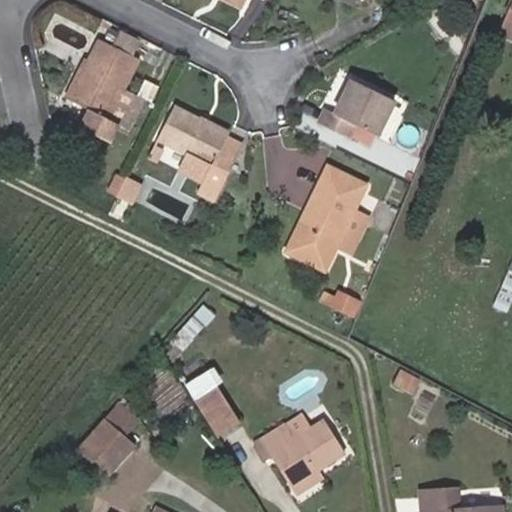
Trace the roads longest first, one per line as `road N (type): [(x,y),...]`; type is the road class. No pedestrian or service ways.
road 1 (residential): [(91,0),(298,83)]
road 2 (residential): [(0,19),(31,154)]
